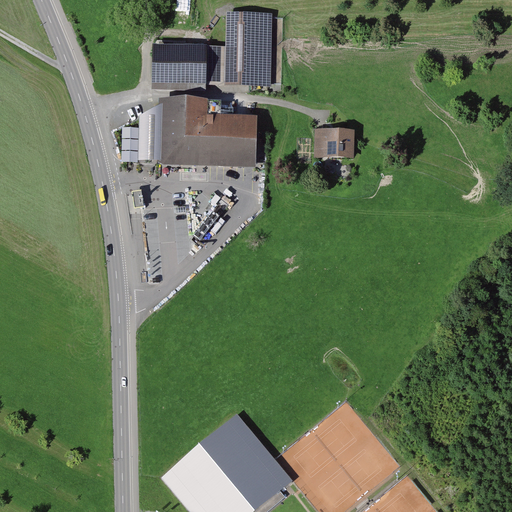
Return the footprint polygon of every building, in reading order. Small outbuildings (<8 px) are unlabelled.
[(206,93),(206,90),(215,90),(225,84),(225,88),(271,89),(273,16),(226,15),(226,49),(209,48),(206,47),(153,47),(152,70),(152,86),(152,92),(206,93)] [(159,102),(159,109),(139,119),(138,162),(158,163),(163,167),(256,170),(257,119),(221,118),(221,104),(208,104),(208,103),(159,102)] [(355,132),(315,131),(314,159),(354,160),(355,132)] [(141,193),(132,194),(134,211),(144,209),(141,193)] [(197,237),(208,245),(225,223),(214,215),(197,237)] [(234,417),(161,477),(189,511),(254,511),(291,483),(234,417)]
